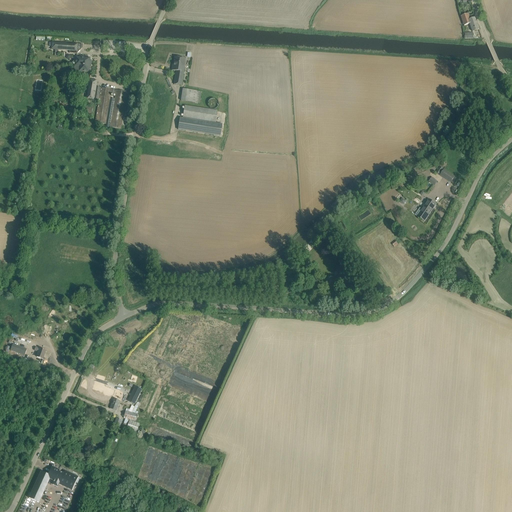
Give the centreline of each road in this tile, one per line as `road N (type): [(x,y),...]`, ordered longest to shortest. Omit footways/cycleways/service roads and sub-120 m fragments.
road 1 (unclassified): [(124,317),(169,303),(340,315),(379,309),(419,275),(488,161),(511,139)]
road 2 (unclassified): [(124,317),(113,256),(150,42),(170,0)]
road 3 (unclassified): [(9,511),(89,341),(124,317)]
